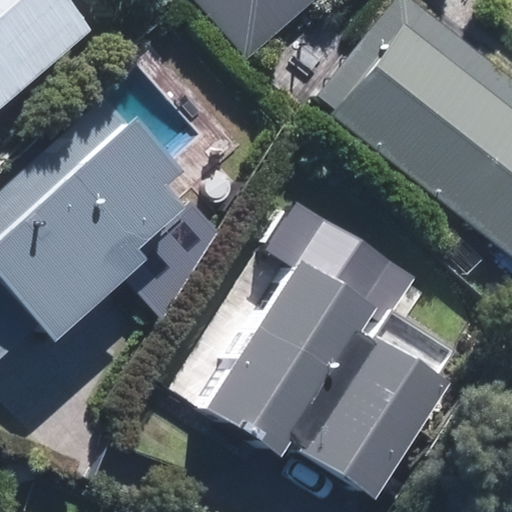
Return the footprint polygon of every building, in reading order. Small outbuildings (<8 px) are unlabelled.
[(64,0),(0,0),(0,95),(85,25),(64,0)] [(180,0),(245,56),(294,0),(180,0)] [(511,85),(393,0),(372,0),(302,98),(511,248),(511,85)] [(186,193),(89,97),(0,186),(0,280),(50,330),(186,193)] [(359,297),(276,251),(191,405),(273,451),(277,444),(359,493),(432,372),(346,321),(359,297)]
